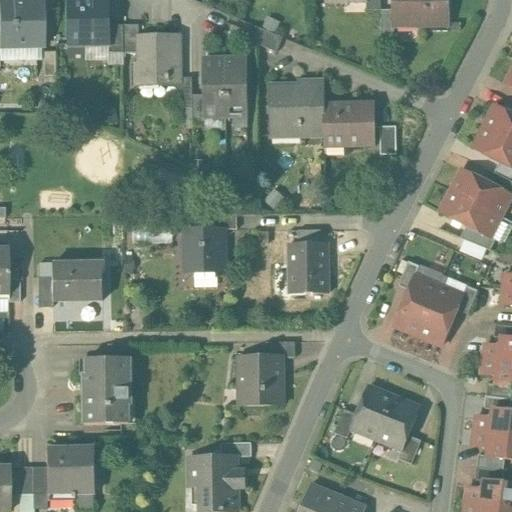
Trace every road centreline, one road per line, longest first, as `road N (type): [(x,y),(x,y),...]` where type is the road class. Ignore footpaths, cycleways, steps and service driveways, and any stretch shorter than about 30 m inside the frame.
road 1 (residential): [(344,328),(503,0)]
road 2 (residential): [(344,328),(444,376),(457,408),(443,511)]
road 3 (residential): [(269,511),(344,328)]
